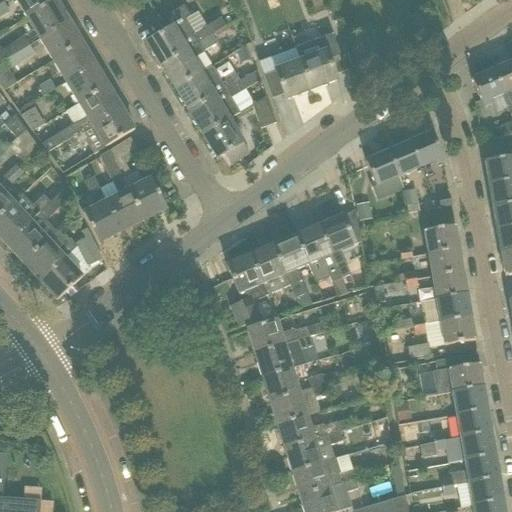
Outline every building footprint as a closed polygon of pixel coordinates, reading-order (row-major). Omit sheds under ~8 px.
[(15,0),(27,19),(55,2),(54,0),(15,0)] [(34,31),(40,41),(68,23),(55,2),(27,19),(34,31)] [(0,19),(10,14),(4,4),(0,5),(0,19)] [(194,35),(186,21),(190,19),(183,7),(157,23),(163,34),(147,44),(161,67),(212,37),(226,29),(220,20),(206,29),(194,35)] [(82,45),(68,23),(40,41),(53,63),(82,45)] [(212,37),(161,67),(175,90),(200,75),(192,61),(217,46),(212,37)] [(7,61),(16,56),(30,47),(24,38),(0,52),(0,60),(2,64),(7,61)] [(311,91),(337,81),(335,76),(346,72),(334,41),(322,46),(325,54),(301,63),(311,91)] [(66,84),(95,66),(82,45),(53,63),(66,84)] [(36,56),(30,47),(16,56),(22,65),(36,56)] [(283,96),(285,101),(311,91),(301,63),(275,72),(275,73),(263,77),(272,100),(283,96)] [(504,97),(511,92),(511,63),(493,72),(504,97)] [(79,106),(108,88),(95,66),(66,84),(79,106)] [(200,75),(175,90),(189,114),(240,83),(240,82),(235,74),(221,82),(212,68),(200,75)] [(471,81),(483,109),(492,106),(490,102),(504,97),(493,72),(471,81)] [(203,137),(228,121),(240,115),(231,100),(260,83),(257,73),(240,82),(240,83),(189,114),(203,137)] [(43,99),(56,91),(50,81),(37,89),(43,99)] [(121,109),(108,88),(79,106),(87,118),(42,146),(48,154),(69,142),(69,141),(121,109)] [(261,130),(276,125),(266,99),(252,107),(261,130)] [(33,133),(45,126),(35,109),(22,117),(33,133)] [(94,155),(105,149),(134,131),(121,109),(69,141),(69,142),(74,150),(86,142),(94,155)] [(0,123),(3,127),(11,119),(5,113),(0,117),(0,123)] [(24,151),(34,143),(14,116),(11,119),(3,127),(3,128),(17,140),(10,147),(11,149),(10,150),(16,156),(23,149),(24,151)] [(249,155),(243,145),(228,121),(203,137),(217,160),(225,155),(231,166),(249,155)] [(504,137),(511,133),(511,123),(500,127),(504,137)] [(434,167),(443,164),(443,163),(431,135),(409,144),(420,169),(432,164),(434,167)] [(130,140),(108,153),(109,153),(114,163),(113,164),(122,181),(143,222),(166,211),(151,180),(142,185),(137,173),(131,176),(123,159),(137,151),(130,140)] [(41,153),(34,143),(24,151),(23,149),(16,156),(25,167),(41,153)] [(398,179),(420,169),(409,144),(387,154),(398,179)] [(99,159),(119,197),(106,203),(121,234),(143,222),(122,181),(113,164),(114,163),(109,153),(99,159)] [(365,163),(375,188),(398,179),(387,154),(365,163)] [(511,158),(485,163),(489,186),(511,181),(511,158)] [(11,186),(23,175),(15,167),(4,179),(11,186)] [(91,198),(101,192),(94,178),(84,183),(91,198)] [(493,209),(511,205),(511,181),(489,186),(493,209)] [(0,190),(0,218),(14,205),(13,205),(0,190)] [(51,205),(6,247),(23,266),(56,234),(56,233),(47,222),(70,201),(65,190),(50,204),(51,205)] [(420,214),(415,191),(401,194),(406,216),(420,214)] [(0,218),(0,241),(6,247),(51,205),(50,204),(44,197),(32,207),(22,196),(13,205),(14,205),(0,218)] [(439,209),(451,207),(449,197),(437,199),(439,209)] [(83,215),(98,245),(121,234),(106,203),(83,215)] [(372,221),(369,204),(356,207),(359,223),(372,221)] [(511,205),(493,209),(497,232),(511,228),(511,205)] [(360,243),(355,212),(342,218),(341,217),(319,227),(341,280),(350,276),(340,252),(360,243)] [(307,266),(308,266),(313,277),(326,271),(332,284),(341,280),(319,227),(295,237),(307,266)] [(459,250),(455,227),(423,233),(427,256),(459,250)] [(501,254),(511,252),(511,228),(497,232),(501,254)] [(75,245),(75,247),(89,240),(85,231),(82,233),(85,240),(75,245)] [(56,234),(23,266),(40,284),(65,260),(77,249),(70,240),(68,242),(58,232),(56,233),(56,234)] [(301,283),(296,271),(307,266),(295,237),(273,247),(290,288),(295,300),(304,296),(299,284),(301,283)] [(75,247),(77,249),(87,269),(101,262),(89,240),(75,247)] [(267,297),(290,288),(273,247),(250,256),(267,297)] [(82,279),(79,276),(87,269),(77,249),(65,260),(40,284),(57,302),(65,294),(73,287),(82,279)] [(401,260),(412,259),(411,250),(399,253),(401,260)] [(427,256),(431,279),(463,273),(459,250),(427,256)] [(511,252),(501,254),(505,278),(511,276),(511,252)] [(260,320),(253,304),(267,297),(250,256),(226,267),(242,303),(230,308),(239,329),(260,320)] [(404,275),(405,284),(416,282),(415,272),(404,275)] [(431,279),(435,302),(467,296),(463,273),(431,279)] [(418,290),(416,282),(405,284),(407,292),(418,290)] [(78,293),(73,287),(65,294),(70,299),(78,293)] [(375,297),(384,295),(382,287),(374,289),(375,297)] [(423,318),(412,320),(413,329),(424,328),(440,325),(471,319),(467,296),(435,302),(421,304),(423,318)] [(471,319),(440,325),(443,347),(444,348),(475,342),(471,319)] [(404,331),(413,329),(412,320),(403,322),(404,331)] [(254,356),(309,339),(306,329),(294,332),(294,331),(280,335),(276,322),(246,331),(254,356)] [(371,336),(368,323),(356,325),(359,338),(371,336)] [(308,329),(311,337),(325,333),(322,324),(308,329)] [(426,336),(424,328),(413,329),(414,338),(426,336)] [(309,339),(254,356),(261,379),(291,370),(291,371),(304,366),(300,351),(312,348),(309,339)] [(430,357),(428,350),(428,346),(408,349),(410,361),(430,357)] [(479,366),(463,369),(462,358),(435,363),(437,373),(432,374),(433,379),(435,388),(437,397),(452,395),(483,389),(479,366)] [(299,394),(291,371),(291,370),(261,379),(269,403),(299,394)] [(336,374),(321,376),(324,385),(338,381),(338,380),(336,374)] [(311,390),(324,386),(321,376),(308,381),(311,390)] [(372,380),(360,383),(364,399),(376,396),(372,380)] [(276,427),(306,418),(320,414),(316,400),(328,396),(324,386),(311,390),(299,394),(269,403),(276,427)] [(487,412),(483,389),(452,395),(457,417),(487,412)] [(398,423),(411,421),(408,405),(395,407),(398,423)] [(457,417),(461,439),(461,440),(491,435),(487,412),(457,417)] [(324,426),(310,430),(306,418),(276,427),(284,450),(339,433),(336,424),(324,428),(324,426)] [(352,430),(349,420),(336,424),(339,433),(352,430)] [(291,474),(321,465),(317,452),(330,448),(342,443),(339,433),(284,450),(291,474)] [(432,436),(434,445),(444,443),(443,434),(432,436)] [(491,435),(461,440),(465,463),(495,457),(491,435)] [(446,452),(444,443),(434,445),(435,453),(445,452),(446,452)] [(435,453),(434,445),(419,447),(422,460),(435,457),(435,453)] [(0,511),(39,511),(40,503),(3,500),(6,456),(0,455),(0,511)] [(391,470),(399,468),(397,455),(389,468),(390,470),(391,470)] [(453,488),(469,485),(499,480),(495,457),(465,463),(467,472),(450,475),(451,478),(440,480),(442,489),(453,488)] [(299,498),(354,481),(362,478),(359,469),(340,475),(335,460),(321,465),(291,474),(299,498)] [(398,498),(404,496),(399,468),(391,470),(398,498)] [(499,480),(469,485),(473,508),(504,503),(499,480)] [(299,498),(302,511),(341,511),(351,509),(347,494),(357,490),(354,481),(299,498)] [(453,488),(442,489),(444,498),(454,496),(453,488)] [(398,500),(390,502),(393,511),(407,511),(404,496),(398,498),(398,500)] [(393,511),(390,502),(378,505),(380,511),(393,511)] [(473,511),(505,511),(504,503),(473,508),(473,511)]
